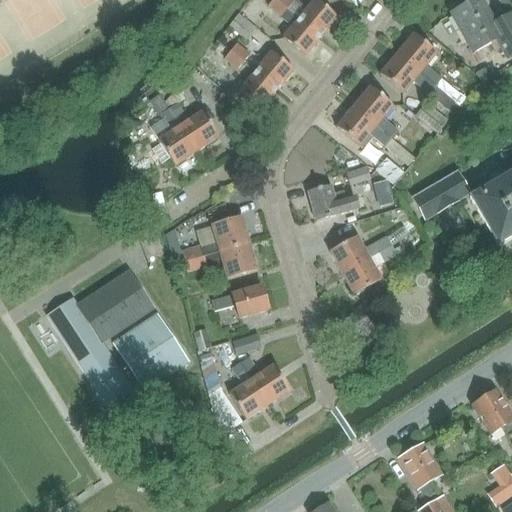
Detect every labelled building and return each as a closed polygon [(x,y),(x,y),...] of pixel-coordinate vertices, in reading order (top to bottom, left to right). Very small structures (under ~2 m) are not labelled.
[(280,19),(286,11),(273,0),(267,8),(280,19)] [(273,0),(286,11),(298,21),(319,39),(335,20),(314,2),(305,13),(288,0),(273,0)] [(451,12),(453,14),(450,16),(471,54),(495,41),(505,60),(511,55),(511,17),(511,16),(493,26),(478,0),(466,7),(465,4),(461,3),(453,8),(451,12)] [(319,39),(298,21),(282,40),(303,58),(319,39)] [(411,36),(394,55),(455,105),(459,108),(464,101),(441,82),(442,81),(425,67),(434,55),(411,36)] [(237,45),(230,53),(243,64),(249,56),(237,45)] [(236,72),(243,64),(230,53),(224,61),(236,72)] [(270,55),(256,73),(276,92),(292,72),(270,55)] [(455,105),(394,55),(378,75),(402,95),(411,83),(448,113),(455,105)] [(196,70),(188,79),(203,93),(211,84),(196,70)] [(276,92),(256,73),(239,93),(260,111),(276,92)] [(177,88),(165,103),(196,154),(218,140),(201,114),(188,122),(178,105),(185,100),(177,88)] [(368,89),(351,109),(393,143),(400,134),(382,120),(392,108),(368,89)] [(196,154),(165,103),(157,113),(170,135),(157,143),(174,168),(196,154)] [(427,103),(416,116),(437,133),(449,120),(427,103)] [(351,109),(335,129),(359,148),(369,136),(407,168),(414,160),(393,143),(351,109)] [(402,174),(386,160),(374,172),(391,187),(402,174)] [(367,169),(346,176),(349,187),(371,181),(367,169)] [(497,247),(511,238),(511,174),(469,199),(497,247)] [(458,175),(412,202),(425,224),(471,197),(458,175)] [(354,200),(346,202),(344,193),(333,196),(331,188),(307,194),(315,224),(340,217),(340,216),(357,211),(354,200)] [(390,197),(379,200),(382,208),(392,206),(390,197)] [(395,230),(403,225),(392,207),(384,212),(395,230)] [(200,246),(180,253),(183,264),(249,245),(241,219),(211,227),(212,228),(196,233),(200,246)] [(354,239),(328,253),(340,275),(390,247),(396,244),(416,229),(411,222),(386,240),(385,238),(361,251),(354,239)] [(256,272),(249,245),(183,264),(187,275),(216,266),(215,263),(221,262),(226,280),(256,272)] [(390,247),(340,275),(348,289),(352,297),(380,281),(374,270),(396,258),(390,247)] [(46,319),(90,386),(105,408),(130,391),(100,346),(152,311),(128,275),(76,310),(71,302),(46,319)] [(261,289),(218,302),(211,304),(214,315),(235,309),(239,322),(268,313),(261,289)] [(156,318),(112,347),(144,394),(188,365),(156,318)] [(255,337),(232,344),(236,355),(258,348),(255,337)] [(249,359),(239,366),(267,408),(289,393),(272,368),(260,376),(249,359)] [(267,408),(239,366),(231,371),(243,388),(229,397),(245,422),(267,408)] [(505,438),(511,434),(511,412),(498,389),(469,407),(489,437),(500,430),(505,438)] [(421,447),(399,460),(424,501),(436,494),(430,484),(439,478),(421,447)] [(511,484),(491,499),(497,507),(511,496),(511,484)] [(451,511),(443,497),(418,511),(451,511)]
